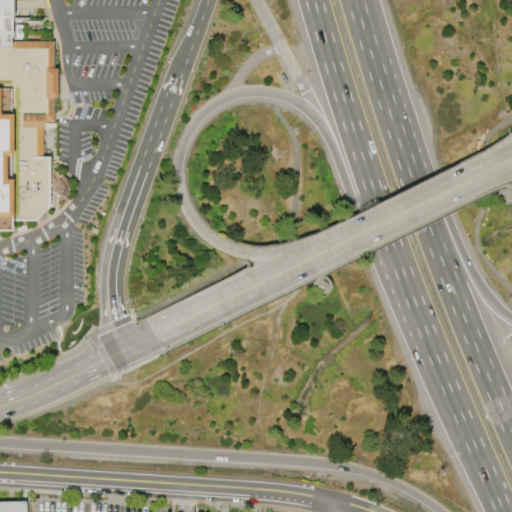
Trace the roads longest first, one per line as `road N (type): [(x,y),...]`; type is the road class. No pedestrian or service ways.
road 1 (motorway): [(0,442),(348,467),(391,481),(440,511)]
road 2 (motorway): [(511,434),(379,83)]
road 3 (motorway): [(313,0),(425,331)]
road 4 (residential): [(0,472),(242,487),(333,501)]
road 5 (motorway): [(175,77),(112,264),(112,304),(126,348)]
road 6 (motorway): [(319,124),(425,331)]
road 7 (motorway): [(482,290),(379,83)]
road 8 (motorway): [(330,247),(258,255),(226,248),(186,211),(176,172)]
road 9 (secondary): [(330,247),(153,335)]
road 10 (motorway): [(176,172),(198,116),(234,94),(289,99),(319,124)]
road 11 (motorway): [(425,331),(502,511)]
road 12 (secondary): [(483,171),(330,247)]
road 13 (secondary): [(153,335),(23,398)]
